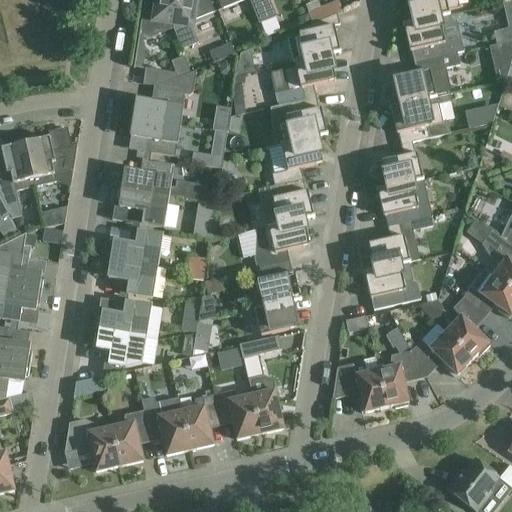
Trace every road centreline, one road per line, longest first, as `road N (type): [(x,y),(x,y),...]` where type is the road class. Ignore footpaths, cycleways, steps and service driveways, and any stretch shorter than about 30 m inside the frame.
road 1 (residential): [(297,463),(373,0)]
road 2 (residential): [(33,511),(97,103)]
road 3 (residential): [(297,463),(413,436),(463,412),(511,368)]
road 4 (residential): [(88,511),(245,474)]
